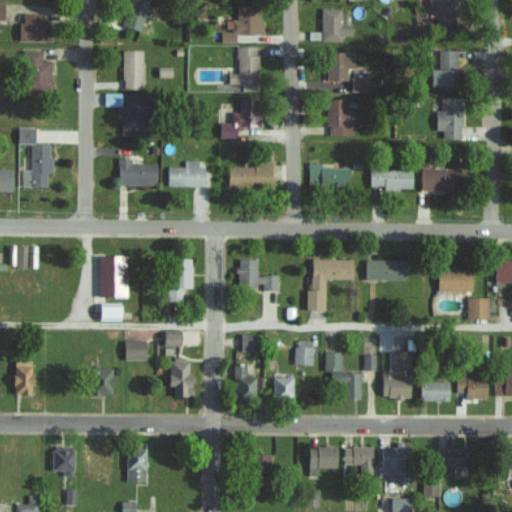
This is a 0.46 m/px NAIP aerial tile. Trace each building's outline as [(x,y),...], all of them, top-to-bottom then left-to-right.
[(145,0),(126,0),(121,26),(140,29),(145,0)] [(425,0),(438,30),(455,23),(446,1),(449,0),(425,0)] [(219,40),(234,41),(234,32),(261,33),(261,19),(257,19),(258,4),(235,3),(235,18),(225,18),(224,30),(219,30),(219,40)] [(340,7),(319,7),(319,40),(340,39),(340,35),(350,34),(350,23),(340,23),(340,7)] [(16,39),(46,39),(47,22),(38,22),(39,12),(21,12),(21,21),(17,21),(16,39)] [(235,71),(226,71),(226,89),(257,88),(255,44),(234,45),(235,71)] [(48,59),(40,59),(39,49),(19,50),(21,90),(49,89),(48,59)] [(140,49),(120,49),(120,88),(140,88),(140,49)] [(456,49),(436,49),(436,67),(428,67),(428,84),(455,85),(456,49)] [(352,67),(352,51),(324,50),(323,79),(344,80),(344,67),(352,67)] [(169,76),(169,66),(156,66),(155,76),(169,76)] [(349,90),(366,90),(367,75),(349,74),(349,90)] [(119,133),(140,133),(141,93),(102,92),(102,105),(120,105),(119,133)] [(440,137),(460,137),(461,96),(439,95),(438,109),(434,109),(433,129),(440,129),(440,137)] [(217,136),(234,137),(235,125),(256,125),(256,97),(237,96),(237,110),(228,110),(228,121),(217,120),(217,136)] [(350,134),(351,109),(343,109),(344,98),(326,97),(325,134),(350,134)] [(33,142),(33,126),(16,126),(16,142),(33,142)] [(45,186),(45,171),(49,171),(49,143),(28,143),(28,168),(20,168),(20,185),(45,186)] [(129,157),(116,157),(116,184),(154,185),(154,162),(129,161),(129,157)] [(165,184),(200,185),(200,160),(182,160),(182,165),(166,165),(165,184)] [(226,164),(225,184),(269,186),(270,160),(254,160),(254,165),(226,164)] [(307,163),(306,184),(345,185),(346,165),(307,163)] [(0,189),(10,190),(11,167),(0,167),(0,189)] [(418,188),(457,189),(457,167),(418,167),(418,188)] [(367,186),(410,187),(410,168),(367,168),(367,186)] [(25,244),(15,243),(14,266),(24,267),(25,244)] [(95,295),(123,295),(124,254),(95,254),(95,295)] [(189,257),(165,257),(166,301),(180,301),(180,286),(190,286),(189,257)] [(324,277),(350,278),(350,258),(309,257),(309,288),(304,288),(303,308),(323,308),(324,277)] [(255,258),(235,258),(235,287),(257,287),(257,289),(275,289),(275,273),(254,273),(255,258)] [(363,278),(404,278),(404,258),(363,258),(363,278)] [(511,259),(493,259),(492,280),(511,280),(511,259)] [(435,289),(469,290),(470,266),(435,265),(435,289)] [(486,296),(464,296),(464,317),(486,317),(486,296)] [(117,319),(118,302),(97,301),(96,319),(117,319)] [(161,344),(178,345),(178,329),(161,329),(161,344)] [(239,350),(253,350),(253,332),(238,333),(239,350)] [(122,359),(143,359),(143,339),(122,339),(122,359)] [(310,363),(310,346),(292,345),(291,363),(310,363)] [(389,368),(404,368),(404,349),(389,350),(389,368)] [(321,369),(340,369),(341,350),(321,350),(321,369)] [(374,368),(374,352),(361,353),(361,368),(374,368)] [(11,392),(30,391),(29,358),(10,359),(11,392)] [(170,394),(188,394),(189,358),(166,358),(165,386),(170,386),(170,394)] [(109,367),(86,366),(86,393),(109,394),(109,367)] [(342,383),(341,397),(357,397),(358,371),(329,370),(328,382),(342,383)] [(492,394),(511,393),(511,371),(492,372),(492,394)] [(407,397),(408,373),(379,373),(379,396),(407,397)] [(454,391),(462,391),(462,397),(484,397),(484,375),(454,375),(454,391)] [(291,376),(270,376),(270,397),(290,397),(291,376)] [(447,380),(417,379),(417,399),(446,400),(447,380)] [(72,445),(50,444),(49,469),(61,469),(61,473),(71,473),(72,445)] [(334,445),(306,446),(307,475),(316,474),(316,466),(334,466),(334,445)] [(370,445),(341,445),(341,462),(357,463),(357,473),(369,473),(370,445)] [(378,445),(378,477),(393,477),(393,481),(402,481),(402,445),(378,445)] [(468,465),(468,447),(436,446),(435,464),(468,465)] [(124,481),(144,480),(143,447),(123,447),(124,481)] [(249,476),(269,476),(269,453),(248,453),(249,476)] [(420,494),(436,494),(436,476),(420,476),(420,494)] [(317,504),(317,488),(304,488),(304,505),(317,504)] [(387,511),(408,511),(408,496),(388,496),(387,511)] [(13,511),(34,511),(35,498),(27,499),(27,502),(13,503),(13,511)] [(133,511),(133,500),(119,500),(118,511),(133,511)]
